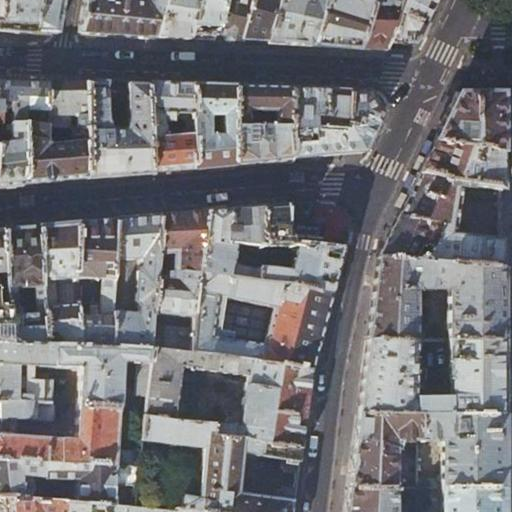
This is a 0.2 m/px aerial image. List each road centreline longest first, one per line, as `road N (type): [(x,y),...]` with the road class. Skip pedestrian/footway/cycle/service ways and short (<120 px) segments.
road 1 (tertiary): [(375,184),(228,187),(0,210)]
road 2 (residential): [(428,76),(60,60)]
road 3 (residential): [(375,184),(331,391),(316,511)]
road 4 (tertiary): [(428,76),(375,184)]
